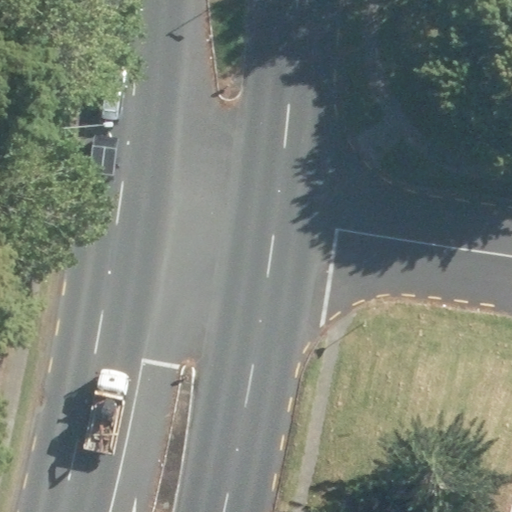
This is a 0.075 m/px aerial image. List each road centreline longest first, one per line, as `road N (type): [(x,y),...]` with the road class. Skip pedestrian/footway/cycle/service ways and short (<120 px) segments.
road 1 (primary): [(62,511),(125,213)]
road 2 (primary): [(274,227),(215,511)]
road 3 (unclassified): [(274,227),(511,257)]
road 4 (primary): [(298,0),(274,227)]
road 5 (primary): [(125,213),(148,0)]
road 6 (unclassified): [(125,213),(274,227)]
